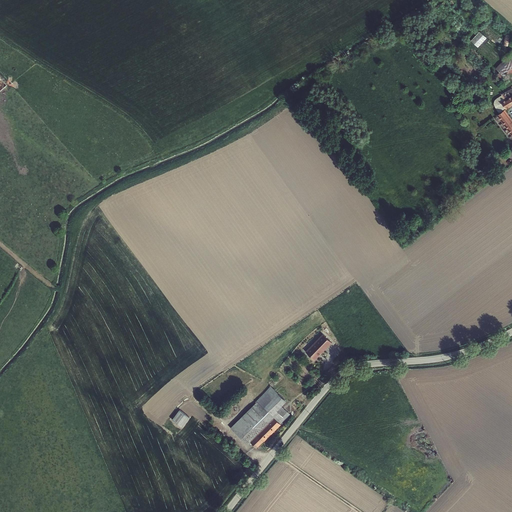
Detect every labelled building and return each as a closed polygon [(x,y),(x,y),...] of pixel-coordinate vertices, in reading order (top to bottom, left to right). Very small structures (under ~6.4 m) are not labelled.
[(481,30),(471,40),(478,47),(487,37),(481,30)] [(511,60),(509,56),(495,69),(496,70),(499,73),(511,60)] [(511,60),(499,73),(507,81),(511,76),(511,60)] [(499,73),(496,70),(493,73),(495,76),(495,77),(502,85),(507,81),(499,73)] [(502,114),(502,113),(511,105),(511,90),(497,100),(496,102),(495,105),(496,107),(501,115),(502,114)] [(501,115),(499,116),(511,133),(511,123),(504,112),(502,114),(501,115)] [(323,332),(305,352),(314,361),(333,341),(323,332)] [(273,387),(256,403),(265,408),(275,413),(285,422),(292,414),(282,405),(286,400),(273,387)] [(242,432),(265,408),(256,403),(235,425),(242,432)] [(271,424),(254,442),(260,448),(283,424),(265,408),(242,432),(246,436),(264,418),(271,424)] [(265,408),(283,424),(285,422),(275,413),(265,408)] [(172,419),(184,427),(191,417),(180,409),(172,419)] [(271,424),(264,418),(246,436),(254,442),(271,424)]
